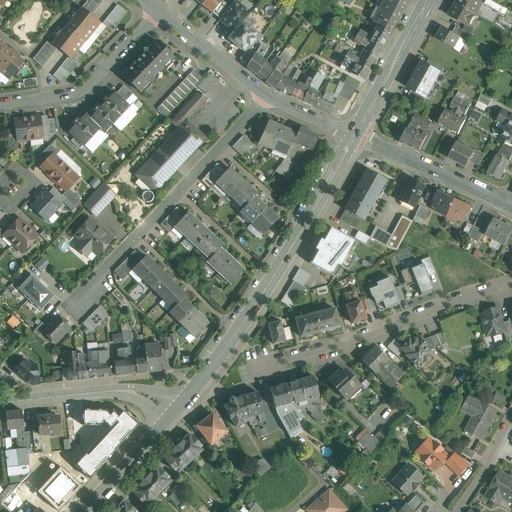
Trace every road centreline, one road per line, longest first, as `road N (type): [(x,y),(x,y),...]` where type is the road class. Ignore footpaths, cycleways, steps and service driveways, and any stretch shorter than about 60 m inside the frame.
road 1 (secondary): [(172,416),(271,280),(353,135)]
road 2 (residential): [(267,98),(82,301)]
road 3 (residential): [(252,370),(511,286)]
road 4 (residential): [(0,104),(77,92),(157,11)]
road 5 (tertiary): [(0,403),(122,391),(149,397),(172,416)]
road 6 (residential): [(353,135),(506,203)]
road 7 (secondary): [(353,135),(429,0)]
road 8 (residential): [(157,11),(267,98)]
road 9 (secondary): [(81,511),(172,416)]
